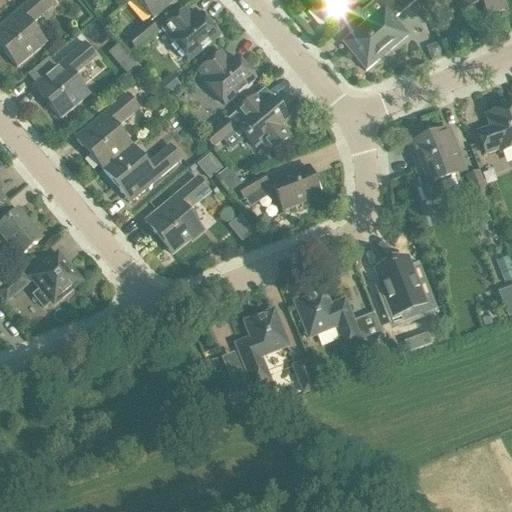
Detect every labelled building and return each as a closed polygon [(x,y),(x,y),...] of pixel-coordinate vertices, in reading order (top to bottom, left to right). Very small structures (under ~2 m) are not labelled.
[(47,0),(32,0),(0,27),(0,49),(17,70),(46,45),(31,26),(53,7),(47,0)] [(134,0),(153,21),(177,0),(134,0)] [(353,0),(304,0),(326,26),(355,2),(353,0)] [(365,26),(345,43),(359,60),(356,62),(366,73),(377,63),(375,61),(388,50),(390,52),(408,37),(394,20),(418,0),(376,0),(376,1),(385,12),(367,28),(365,26)] [(498,0),(462,0),(466,9),(483,3),(487,15),(502,9),(498,0)] [(181,13),(161,29),(170,40),(169,40),(188,63),(219,37),(209,26),(212,24),(203,13),(200,16),(200,15),(190,23),(181,13)] [(149,23),(128,41),(136,50),(156,32),(149,23)] [(439,42),(425,48),(431,61),(444,56),(439,42)] [(84,44),(32,88),(60,121),(90,96),(74,77),(96,58),(84,44)] [(217,56),(198,72),(207,83),(205,84),(224,107),(255,81),(236,58),(226,66),(217,56)] [(129,77),(140,68),(133,60),(122,69),(129,77)] [(158,86),(168,97),(179,88),(169,76),(158,86)] [(264,90),(205,140),(213,149),(238,128),(256,149),(262,144),(270,154),(290,137),(282,127),(290,121),(264,90)] [(128,96),(76,139),(103,172),(133,147),(117,129),(140,110),(128,96)] [(490,129),(477,134),(486,156),(499,151),(500,154),(511,149),(511,107),(486,117),(490,129)] [(449,131),(407,147),(423,188),(420,189),(425,203),(431,204),(440,200),(444,196),(439,183),(465,173),(449,131)] [(133,147),(103,172),(130,204),(182,160),(170,146),(148,165),(133,147)] [(197,166),(209,180),(223,169),(211,155),(197,166)] [(308,168),(271,183),(283,212),(320,197),(308,168)] [(479,174),(467,178),(476,203),(489,198),(479,174)] [(261,176),(237,191),(243,202),(268,187),(261,176)] [(198,179),(145,223),(173,255),(190,241),(192,243),(204,233),(187,212),(210,193),(198,179)] [(18,210),(0,224),(0,233),(20,257),(42,239),(18,210)] [(41,287),(31,295),(44,309),(53,302),(60,297),(62,300),(73,290),(71,288),(78,282),(58,258),(33,278),(41,287)] [(433,311),(417,269),(407,273),(403,262),(373,273),(380,290),(374,292),(385,320),(398,315),(402,324),(433,311)] [(21,272),(7,284),(0,289),(0,294),(7,302),(30,283),(21,272)] [(511,319),(511,289),(503,293),(508,306),(505,307),(510,320),(511,319)] [(299,303),(297,308),(305,329),(310,331),(314,330),(317,338),(338,330),(346,352),(362,346),(348,309),(333,315),(325,296),(320,294),(299,303)] [(254,347),(239,353),(254,389),(270,383),(261,360),(281,352),(278,344),(281,343),(284,338),(275,316),(270,314),(249,323),(247,328),(254,347)] [(381,337),(368,342),(378,368),(391,363),(381,337)] [(221,360),(208,364),(213,377),(225,373),(221,360)] [(307,363),(294,369),(304,395),(317,389),(307,363)]
